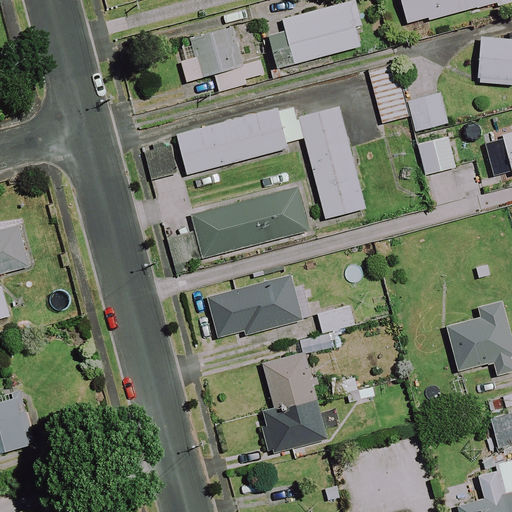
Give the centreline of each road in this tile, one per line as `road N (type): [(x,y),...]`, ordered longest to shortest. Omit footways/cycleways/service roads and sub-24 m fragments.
road 1 (residential): [(188,511),(84,129)]
road 2 (residential): [(84,129),(51,0)]
